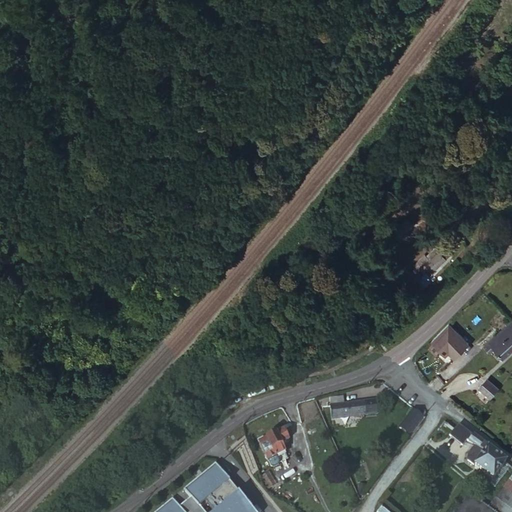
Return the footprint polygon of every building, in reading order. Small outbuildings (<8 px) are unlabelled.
[(401,218),(394,228),(401,233),(409,224),(401,218)] [(460,218),(454,226),(460,231),(467,223),(460,218)] [(401,233),(394,228),(389,233),(396,239),(401,233)] [(439,242),(447,250),(454,242),(450,238),(448,240),(444,236),(439,242)] [(429,248),(409,269),(420,280),(445,255),(437,248),(433,252),(429,248)] [(270,257),(265,263),(269,267),(274,260),(270,257)] [(450,357),(468,340),(449,321),(431,338),(450,357)] [(486,348),(494,355),(511,337),(511,325),(510,324),(486,348)] [(501,362),(511,351),(511,337),(494,355),(501,362)] [(267,356),(264,374),(271,375),(272,368),(276,368),(277,358),(267,356)] [(482,392),(493,400),(499,393),(489,384),(482,392)] [(343,395),(331,396),(334,404),(343,403),(343,395)] [(365,401),(367,415),(375,414),(374,400),(365,401)] [(333,408),(334,418),(367,415),(365,401),(343,403),(334,404),(333,408)] [(409,435),(423,415),(411,407),(397,426),(409,435)] [(317,420),(334,418),(333,408),(316,410),(317,420)] [(460,425),(456,430),(482,452),(483,454),(487,448),(460,425)] [(290,440),(284,429),(260,442),(269,459),(285,451),(281,444),(290,440)] [(497,456),(487,448),(483,454),(487,456),(477,468),(483,473),(495,481),(508,464),(497,456)] [(285,451),(269,459),(272,466),(274,466),(289,458),(285,451)] [(483,454),(482,452),(474,452),(469,458),(470,463),(477,468),(487,456),(483,454)] [(252,511),(216,465),(185,490),(192,499),(180,508),(173,499),(157,511),(252,511)] [(511,511),(511,490),(506,485),(489,507),(495,511),(511,511)] [(495,511),(489,507),(469,492),(453,511),(495,511)]
